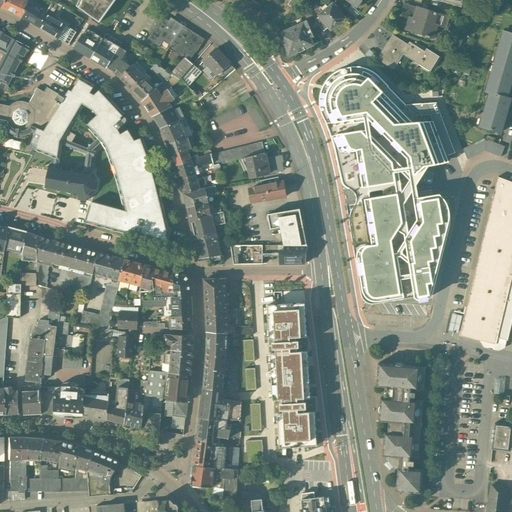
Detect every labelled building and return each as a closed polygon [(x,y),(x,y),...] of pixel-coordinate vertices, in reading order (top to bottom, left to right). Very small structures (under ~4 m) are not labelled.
[(16,0),(3,0),(0,6),(4,8),(7,10),(10,12),(16,0)] [(28,2),(23,0),(16,0),(10,12),(13,13),(17,15),(20,17),(27,4),(28,2)] [(54,2),(50,0),(49,0),(45,8),(49,10),(50,8),(54,2)] [(116,0),(82,0),(81,2),(82,3),(79,8),(100,23),(116,0)] [(300,0),(291,0),(289,5),(294,8),(300,0)] [(503,0),(491,0),(490,6),(502,8),(503,0)] [(345,17),(333,3),(328,7),(325,4),(319,8),(322,12),(318,15),(320,16),(329,27),(330,30),(338,23),(341,24),(345,21),(344,18),(345,17)] [(46,15),(27,4),(20,17),(39,27),(46,15)] [(437,13),(417,7),(410,31),(432,37),(435,25),(441,27),(444,17),(444,16),(437,13)] [(451,11),(439,7),(437,13),(444,16),(444,17),(449,18),(451,11)] [(58,12),(50,8),(49,10),(46,15),(53,19),(58,12)] [(53,19),(46,15),(39,27),(58,38),(65,26),(53,19)] [(329,27),(320,16),(315,20),(318,25),(324,31),(329,27)] [(169,22),(160,17),(148,38),(157,44),(161,38),(171,45),(183,27),(171,19),(169,22)] [(306,23),(280,33),(289,54),(297,51),(298,53),(304,50),(304,48),(312,45),(309,37),(312,36),(306,23)] [(324,31),(318,25),(314,29),(321,38),(326,34),(324,31)] [(203,40),(183,27),(171,45),(170,47),(179,53),(181,50),(191,57),(195,50),(196,51),(203,40)] [(103,39),(87,29),(75,48),(91,58),(99,45),(103,39)] [(495,65),(511,70),(511,33),(505,32),(503,40),(502,40),(496,58),(497,58),(495,65)] [(74,36),(69,33),(63,42),(69,45),(74,36)] [(116,39),(106,33),(103,39),(99,45),(108,51),(113,43),(116,39)] [(26,136),(28,135),(30,134),(33,132),(35,133),(37,128),(44,131),(64,97),(51,89),(50,91),(48,94),(37,88),(28,103),(24,102),(19,101),(16,101),(13,103),(11,104),(8,106),(0,104),(0,89),(4,92),(6,91),(7,91),(7,89),(8,88),(7,87),(7,86),(11,77),(9,75),(11,71),(14,72),(19,62),(16,61),(18,56),(21,58),(22,56),(23,57),(28,47),(3,34),(1,37),(0,36),(0,125),(2,126),(3,128),(5,130),(7,132),(9,133),(11,134),(13,135),(15,136),(17,136),(20,137),(24,136),(26,136)] [(393,36),(378,59),(393,69),(393,68),(401,54),(402,53),(403,54),(407,46),(393,36)] [(122,43),(116,39),(113,43),(120,47),(122,43)] [(113,43),(108,51),(99,45),(91,58),(107,68),(108,68),(120,47),(113,43)] [(129,47),(122,43),(120,47),(126,51),(129,47)] [(425,52),(409,43),(407,46),(403,54),(402,53),(401,54),(420,65),(422,62),(431,68),(429,71),(430,72),(439,57),(427,49),(425,52)] [(120,47),(108,68),(112,71),(120,78),(128,69),(125,66),(127,64),(121,60),(126,51),(120,47)] [(36,49),(28,62),(41,70),(49,56),(36,49)] [(230,64),(216,49),(203,60),(218,75),(222,72),(230,64)] [(378,58),(370,50),(366,54),(375,62),(378,58)] [(193,65),(185,58),(172,74),(180,80),(181,78),(193,65)] [(172,74),(156,64),(152,68),(151,69),(164,81),(169,77),(172,74)] [(230,64),(222,72),(225,76),(234,68),(230,64)] [(143,77),(132,65),(128,69),(120,78),(131,89),(143,77)] [(202,72),(193,65),(181,78),(188,87),(202,72)] [(511,82),(511,70),(495,65),(493,73),(492,73),(489,84),(490,84),(487,92),(491,94),(508,98),(511,82)] [(319,100),(320,108),(331,139),(340,181),(342,185),(344,187),(349,189),(353,190),(355,192),(356,195),(355,199),(354,203),(352,206),(349,211),(348,215),(348,220),(361,293),(362,298),(365,302),(370,304),(375,304),(413,299),(416,299),(419,301),(423,302),(426,300),(430,298),(433,293),(449,221),(449,215),(448,209),(446,204),(442,199),(438,195),(418,198),(416,185),(428,166),(434,164),(449,162),(446,155),(455,152),(436,102),(406,104),(388,87),(389,86),(380,77),(375,73),(364,68),(358,66),(351,66),(344,68),(336,71),(330,76),(325,81),(323,86),(320,93),(319,100)] [(188,87),(181,78),(180,80),(172,74),(169,77),(173,82),(185,100),(195,95),(188,87)] [(99,137),(103,141),(105,144),(109,151),(111,149),(113,153),(111,155),(112,155),(114,160),(111,161),(117,177),(121,190),(126,210),(92,201),(87,222),(134,235),(134,238),(134,239),(135,240),(136,241),(137,241),(138,241),(139,240),(140,239),(141,236),(145,237),(163,241),(165,245),(171,242),(169,238),(171,228),(168,228),(157,183),(152,168),(148,154),(146,155),(140,138),(135,140),(128,130),(121,134),(118,129),(117,128),(124,121),(121,118),(124,115),(100,90),(94,95),(90,93),(95,85),(80,77),(72,91),(69,90),(64,97),(44,131),(37,128),(35,133),(32,143),(31,144),(32,145),(32,146),(33,147),(35,147),(36,147),(37,146),(37,145),(38,145),(36,149),(37,149),(38,147),(42,148),(41,151),(55,156),(60,158),(62,143),(62,140),(63,138),(68,130),(83,105),(92,110),(97,115),(88,124),(99,137)] [(143,77),(131,89),(143,101),(156,89),(143,77)] [(168,89),(160,95),(156,89),(143,101),(153,116),(171,107),(168,103),(175,98),(168,89)] [(508,98),(491,94),(489,101),(488,101),(483,119),(484,119),(481,127),(502,133),(511,99),(508,98)] [(171,107),(153,116),(160,128),(179,120),(173,106),(171,107)] [(126,118),(125,117),(124,117),(123,117),(122,117),(121,118),(124,121),(117,128),(118,129),(126,122),(127,120),(127,119),(126,118)] [(179,120),(182,128),(188,126),(184,118),(179,120)] [(179,120),(160,128),(167,144),(186,138),(182,128),(179,120)] [(76,135),(68,130),(63,138),(72,142),(76,135)] [(62,140),(62,143),(86,153),(85,163),(84,171),(84,174),(90,175),(92,156),(94,156),(96,152),(92,150),(103,141),(99,137),(87,148),(72,142),(63,138),(62,140)] [(186,138),(167,144),(172,155),(187,150),(192,149),(188,137),(186,138)] [(504,147),(484,139),(464,150),(467,160),(485,151),(501,157),(504,147)] [(262,143),(211,155),(213,162),(214,166),(219,164),(247,157),(265,153),(262,143)] [(187,150),(172,155),(175,165),(191,160),(190,157),(187,150)] [(265,153),(247,157),(251,178),(269,174),(269,173),(266,159),(265,153)] [(198,158),(191,160),(193,166),(200,164),(201,166),(213,162),(211,155),(211,154),(198,158)] [(280,156),(266,159),(269,173),(283,171),(280,156)] [(191,160),(175,165),(180,179),(195,175),(196,175),(193,166),(191,160)] [(85,163),(76,162),(75,172),(82,173),(83,171),(84,171),(85,163)] [(75,172),(73,172),(73,169),(72,169),(71,172),(62,170),(62,167),(61,167),(61,170),(59,169),(53,168),(50,168),(48,165),(47,166),(49,168),(48,177),(46,185),(44,187),(44,189),(47,187),(57,189),(57,191),(58,192),(59,189),(68,190),(68,193),(69,193),(70,191),(79,192),(87,193),(88,193),(93,189),(95,191),(96,190),(94,188),(95,182),(97,181),(97,180),(94,181),(91,175),(92,173),(91,172),(90,175),(84,174),(84,171),(83,171),(82,173),(75,172)] [(195,175),(180,179),(184,193),(199,189),(198,186),(206,184),(204,177),(196,179),(195,175)] [(278,177),(261,180),(262,186),(279,183),(278,177)] [(511,182),(498,177),(460,336),(479,340),(489,343),(496,344),(497,338),(506,340),(508,341),(511,321),(511,182)] [(262,186),(250,189),(252,202),(286,196),(283,182),(279,183),(262,186)] [(215,185),(205,188),(207,196),(209,193),(210,194),(216,192),(217,190),(215,185)] [(199,189),(184,193),(187,207),(208,202),(207,196),(205,188),(199,189)] [(87,193),(79,192),(78,199),(87,201),(88,195),(88,193),(87,193)] [(208,202),(187,207),(190,220),(211,215),(208,202)] [(300,208),(268,214),(271,229),(281,228),(285,245),(307,245),(300,208)] [(211,215),(190,220),(199,259),(221,255),(214,226),(226,223),(224,212),(211,215)] [(25,233),(6,228),(3,248),(14,251),(12,258),(21,260),(21,250),(25,233)] [(39,236),(25,233),(21,250),(21,260),(21,261),(37,262),(39,236)] [(67,244),(39,236),(37,262),(50,265),(60,268),(67,244)] [(99,252),(67,244),(60,268),(80,273),(93,277),(93,274),(99,252)] [(263,245),(231,245),(234,265),(263,264),(263,245)] [(307,245),(285,245),(285,250),(280,250),(280,264),(305,264),(307,245)] [(125,259),(99,252),(93,274),(120,281),(125,259)] [(136,262),(125,259),(120,281),(130,283),(136,262)] [(50,265),(37,262),(36,274),(36,285),(47,288),(48,282),(47,282),(49,277),(48,276),(49,272),(48,271),(50,265)] [(146,265),(136,262),(130,283),(140,286),(146,265)] [(152,266),(146,265),(140,286),(140,292),(154,291),(154,290),(152,266)] [(172,272),(152,266),(154,290),(162,289),(162,292),(169,291),(169,289),(174,288),(172,272)] [(186,275),(172,272),(174,288),(175,291),(181,290),(182,297),(191,297),(189,279),(186,275)] [(36,274),(20,273),(20,284),(20,286),(36,287),(36,285),(36,274)] [(93,277),(80,273),(75,295),(87,298),(93,277)] [(226,279),(204,280),(206,315),(228,314),(226,279)] [(20,284),(6,283),(6,293),(20,293),(20,286),(20,284)] [(118,287),(107,284),(103,304),(114,306),(118,287)] [(272,447),(317,445),(314,396),(309,396),(305,291),(277,292),(277,303),(266,304),(272,447)] [(20,293),(6,293),(6,299),(1,299),(0,307),(6,308),(6,317),(8,317),(19,318),(20,293)] [(143,301),(143,306),(166,306),(166,297),(155,298),(155,300),(143,301)] [(182,297),(172,297),(172,304),(170,304),(170,310),(172,310),(173,316),(192,315),(191,297),(182,297)] [(62,305),(50,303),(47,320),(48,321),(59,322),(62,305)] [(100,315),(84,311),(81,323),(94,326),(109,329),(114,306),(103,304),(100,315)] [(138,313),(119,312),(118,328),(137,329),(138,313)] [(228,314),(206,315),(207,332),(227,333),(229,333),(228,314)] [(462,316),(452,314),(448,331),(458,334),(462,316)] [(193,329),(192,315),(173,316),(169,316),(169,329),(193,329)] [(47,320),(39,320),(38,321),(35,334),(34,334),(33,338),(46,339),(47,325),(48,321),(47,320)] [(59,322),(48,321),(47,325),(57,326),(56,332),(65,333),(65,331),(65,330),(66,322),(59,322)] [(57,326),(47,325),(46,339),(44,356),(54,356),(56,332),(57,326)] [(234,333),(254,333),(254,325),(234,325),(234,333)] [(109,329),(94,326),(93,340),(113,342),(114,330),(109,329)] [(227,333),(207,332),(207,351),(226,351),(227,333)] [(193,335),(173,334),(173,335),(172,350),(192,351),(193,335)] [(133,337),(120,337),(119,357),(131,358),(133,337)] [(33,338),(31,338),(26,381),(41,383),(42,375),(43,363),(44,356),(46,339),(33,338)] [(504,348),(506,340),(497,338),(496,344),(479,340),(484,348),(497,351),(504,348)] [(254,360),(253,339),(243,340),(244,361),(254,360)] [(192,351),(172,350),(172,355),(167,354),(166,364),(171,364),(170,372),(191,375),(192,351)] [(226,351),(207,351),(205,369),(225,371),(226,351)] [(54,356),(44,356),(43,363),(42,375),(52,375),(52,367),(54,356)] [(83,359),(64,357),(63,368),(82,370),(83,359)] [(401,365),(379,363),(377,380),(377,387),(385,387),(384,398),(381,397),(379,421),(389,422),(388,433),(385,432),(383,448),(383,456),(384,456),(385,463),(385,464),(389,462),(392,466),(390,469),(391,470),(398,473),(398,475),(397,475),(397,485),(397,490),(403,491),(421,493),(423,470),(410,469),(411,466),(414,466),(414,461),(411,461),(411,458),(419,459),(423,401),(411,400),(412,397),(415,397),(415,392),(412,392),(412,389),(424,390),(425,379),(419,378),(420,367),(401,365)] [(256,390),(255,368),(245,369),(246,390),(256,390)] [(225,371),(205,369),(205,375),(204,375),(203,382),(204,382),(204,388),(224,389),(225,371)] [(165,372),(150,370),(148,381),(147,389),(145,404),(144,412),(145,412),(161,414),(163,398),(164,398),(165,381),(165,372)] [(170,372),(165,372),(165,381),(169,381),(167,400),(176,401),(188,402),(191,375),(170,372)] [(120,379),(119,379),(118,387),(129,388),(130,380),(120,379)] [(80,387),(73,386),(66,386),(56,387),(55,391),(54,414),(56,414),(60,416),(67,417),(71,418),(74,417),(81,417),(84,416),(85,395),(85,389),(80,387)] [(11,392),(10,387),(3,387),(3,389),(1,407),(4,407),(4,414),(19,414),(18,392),(11,392)] [(129,388),(118,387),(116,408),(118,409),(118,412),(108,411),(107,419),(125,424),(126,415),(127,402),(129,388)] [(242,402),(223,399),(224,389),(204,388),(200,417),(227,419),(241,420),(242,402)] [(36,391),(23,391),(24,415),(42,413),(40,391),(36,391)] [(55,391),(40,391),(42,413),(54,414),(55,391)] [(109,396),(85,395),(84,416),(107,419),(108,411),(109,396)] [(188,402),(176,401),(175,414),(186,415),(188,402)] [(145,404),(135,402),(135,403),(127,402),(126,415),(125,424),(141,428),(144,412),(145,404)] [(262,430),(260,404),(250,405),(252,431),(262,430)] [(161,414),(145,412),(144,412),(142,429),(159,431),(161,414)] [(227,419),(200,417),(196,452),(194,465),(214,467),(224,468),(226,447),(218,447),(219,437),(229,439),(230,429),(226,429),(227,419)] [(511,429),(507,428),(494,427),(492,449),(510,451),(510,450),(511,450),(511,429)] [(25,438),(8,437),(8,451),(10,451),(9,479),(12,479),(12,482),(12,491),(19,491),(19,493),(24,493),(25,493),(25,491),(25,489),(27,489),(27,479),(27,476),(25,475),(25,461),(25,438)] [(44,439),(25,438),(25,461),(35,461),(35,459),(42,460),(42,459),(44,439)] [(63,442),(44,439),(42,459),(60,461),(63,442)] [(263,460),(261,440),(246,440),(248,461),(263,460)] [(81,446),(63,442),(60,461),(60,465),(75,469),(76,466),(81,446)] [(94,450),(81,446),(76,466),(81,468),(80,470),(87,473),(87,469),(94,450)] [(114,458),(94,450),(87,469),(87,473),(88,478),(89,490),(90,496),(110,494),(109,476),(111,477),(120,462),(114,458)] [(48,465),(41,465),(40,479),(53,478),(59,478),(59,470),(48,470),(48,465)] [(214,467),(194,465),(191,485),(212,487),(213,474),(214,467)] [(238,469),(224,468),(214,467),(213,474),(220,475),(220,478),(224,478),(223,501),(231,501),(231,502),(236,501),(238,469)] [(40,479),(27,479),(27,489),(25,489),(25,491),(54,490),(53,478),(40,479)] [(88,478),(61,478),(61,491),(89,490),(88,478)] [(503,511),(507,487),(492,485),(487,511),(503,511)] [(19,491),(12,491),(10,500),(22,499),(22,498),(24,498),(24,493),(19,493),(19,491)] [(314,494),(302,495),(302,499),(302,509),(325,507),(324,497),(316,498),(316,497),(315,498),(314,494)] [(334,506),(330,506),(329,497),(324,497),(325,507),(326,507),(326,511),(335,511),(335,507),(334,506)] [(262,498),(237,501),(237,511),(250,511),(264,510),(262,498)] [(170,499),(161,500),(158,511),(177,511),(179,506),(177,503),(174,503),(170,499)] [(158,511),(161,500),(145,501),(145,504),(144,510),(144,511),(158,511)] [(124,511),(123,503),(103,505),(103,511),(124,511)]
